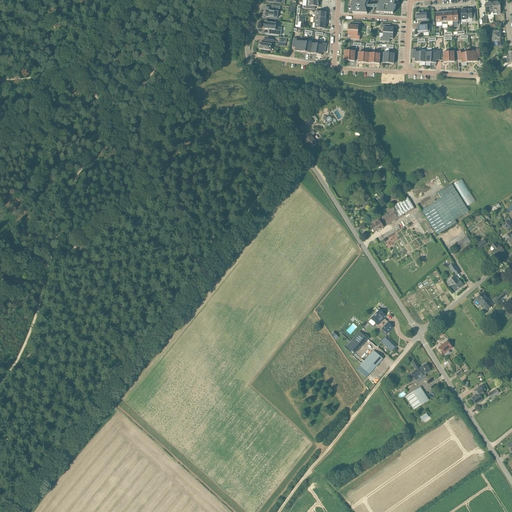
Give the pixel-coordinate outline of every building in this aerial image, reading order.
[(307,0),(306,9),(315,10),(315,7),(318,7),(319,1),(307,0)] [(278,11),(279,11),(280,7),(273,6),(272,10),(272,12),(266,11),(266,13),(264,13),(264,16),(265,16),(265,17),(270,18),(270,19),(277,20),(277,18),(278,12),(278,11)] [(350,6),(353,13),(367,14),(365,7),(350,6)] [(379,6),(376,13),(393,14),(396,7),(379,6)] [(467,20),(472,20),(472,22),(476,21),(475,12),(472,12),(471,9),(466,10),(467,20)] [(420,23),(429,23),(428,13),(419,14),(419,15),(416,15),(417,21),(420,21),(420,23)] [(276,21),(275,24),(265,23),(264,29),(269,30),(268,34),(281,35),(282,28),(279,28),(279,25),(279,22),(276,21)] [(358,31),(358,26),(360,27),(361,23),(351,22),(351,25),(348,25),(348,31),(358,31)] [(430,32),(429,23),(420,23),(420,26),(417,27),(417,32),(420,32),(421,33),(430,32)] [(393,34),(393,28),(390,28),(391,25),(381,24),(381,28),(383,28),(383,33),(393,34)] [(348,31),(348,36),(351,37),(350,40),(360,40),(360,37),(358,36),(358,31),(348,31)] [(498,42),(498,48),(503,48),(502,37),(501,38),(501,31),(490,31),(491,35),(492,35),(493,43),(498,42)] [(383,33),(383,38),(381,38),(380,42),(390,42),(390,39),(393,39),(393,34),(383,33)] [(270,51),(271,47),(273,47),(273,44),(274,44),(274,41),(263,39),(262,44),(259,43),(258,49),(262,50),(267,51),(267,50),(270,51)] [(295,51),(300,52),(302,42),(302,40),(293,39),(292,48),(295,48),(295,51)] [(318,44),(316,54),(322,55),(322,52),(325,53),(327,44),(318,42),(318,44)] [(472,62),(478,62),(478,59),(481,58),(480,49),(476,50),(476,52),(471,52),(472,62)] [(421,52),(416,52),(416,50),(412,50),(411,59),(415,59),(414,62),(420,62),(421,52)] [(431,63),(436,64),(437,60),(440,61),(440,51),(437,51),(436,53),(432,53),(431,63)] [(466,53),(461,53),(461,51),(457,52),(458,61),(461,61),(461,64),(467,63),(466,53)] [(308,121),(299,127),(302,131),(311,125),(311,124),(314,122),(310,117),(307,119),(308,121)] [(303,137),(310,148),(317,143),(312,136),(315,134),(313,131),(310,133),(303,137)] [(453,183),(466,206),(475,201),(462,178),(453,183)] [(436,192),(440,199),(420,210),(434,235),(456,223),(454,220),(467,213),(451,184),(436,192)] [(394,212),(384,218),(388,224),(414,208),(408,197),(391,208),(394,212)] [(378,231),(384,228),(379,220),(374,224),(371,226),(374,233),(378,231)] [(508,220),(503,224),(509,231),(511,227),(511,225),(511,224),(508,220)] [(456,243),(460,249),(470,242),(466,237),(456,243)] [(477,246),(480,250),(487,244),(484,240),(481,242),(477,245),(477,246)] [(492,246),(494,249),(492,251),(497,257),(504,251),(499,245),(498,246),(495,243),(492,246)] [(453,263),(448,266),(452,272),(454,271),(456,275),(459,273),(453,263)] [(448,282),(451,286),(456,292),(463,286),(458,280),(454,276),(448,282)] [(504,290),(492,301),(496,305),(508,294),(509,293),(505,290),(504,290)] [(474,302),(478,307),(481,304),(486,311),(493,305),(483,293),(476,299),(474,302)] [(377,313),(371,319),(372,320),(378,325),(381,322),(381,321),(385,316),(383,313),(382,310),(380,310),(377,310),(377,313)] [(494,312),(486,319),(491,326),(499,319),(494,312)] [(382,329),(380,331),(385,336),(387,334),(393,328),(388,323),(382,329)] [(355,354),(368,339),(360,332),(346,347),(355,354)] [(396,346),(387,336),(381,342),(391,351),(396,346)] [(444,354),(452,348),(447,341),(439,348),(444,354)] [(383,360),(373,351),(360,366),(357,369),(366,378),(369,374),(370,375),(383,360)] [(416,370),(411,373),(416,381),(418,384),(425,379),(423,376),(431,371),(426,364),(420,367),(415,360),(411,362),(416,370)] [(484,395),(483,392),(485,390),(482,385),(473,391),(476,395),(471,398),(475,405),(482,400),(480,397),(484,395)] [(429,400),(421,387),(406,397),(414,410),(429,400)] [(497,389),(488,395),(491,399),(499,393),(497,389)] [(420,417),(422,421),(429,416),(427,413),(420,417)]
